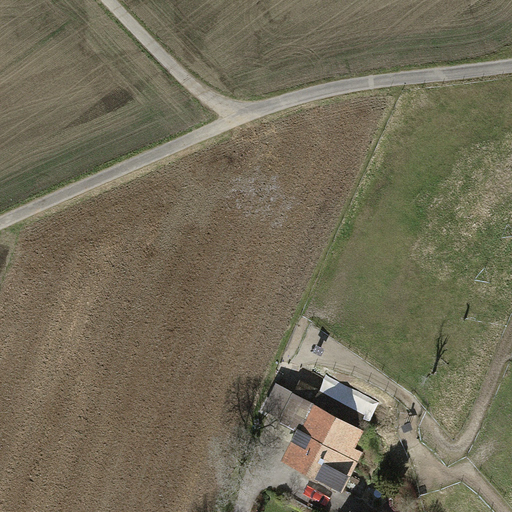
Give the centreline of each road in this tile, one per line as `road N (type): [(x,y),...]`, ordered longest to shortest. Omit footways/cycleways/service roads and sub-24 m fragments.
road 1 (track): [(511,64),(329,87),(251,112),(0,222)]
road 2 (track): [(251,112),(188,79),(111,0)]
